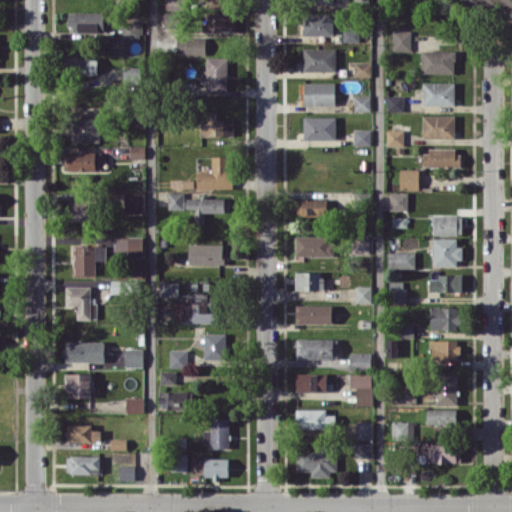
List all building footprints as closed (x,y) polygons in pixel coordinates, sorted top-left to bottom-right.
[(104,32),(104,12),(68,11),(68,26),(77,26),(77,32),(104,32)] [(176,26),(176,11),(164,11),(164,27),(176,26)] [(204,31),(231,31),(231,12),(204,12),(204,31)] [(333,13),(304,14),(304,35),(333,34),(333,13)] [(122,38),(142,39),(143,22),(122,21),(122,38)] [(342,41),(359,42),(360,29),(343,29),(342,41)] [(392,30),(392,50),(411,51),(411,30),(392,30)] [(177,54),(206,55),(206,37),(177,36),(177,54)] [(303,70),(335,71),(336,48),(304,48),(303,70)] [(421,72),(455,73),(455,50),(421,50),(421,72)] [(98,74),(97,56),(66,57),(66,75),(98,74)] [(227,89),(228,57),(206,56),(206,89),(227,89)] [(354,76),(371,76),(371,61),(354,61),(354,76)] [(141,66),(124,66),(124,82),(141,83),(141,66)] [(304,82),(304,105),(335,105),(335,82),(304,82)] [(422,104),(455,105),(455,82),(423,82),(422,104)] [(370,95),(354,96),(354,110),(370,110),(370,95)] [(403,110),(404,95),(387,95),(387,110),(403,110)] [(234,135),(233,119),(217,119),(216,111),(206,111),(207,122),(200,122),(201,136),(234,135)] [(455,115),(423,115),(423,137),(454,138),(455,115)] [(304,139),(336,138),(335,116),(303,116),(304,139)] [(100,141),(99,117),(71,117),(72,142),(100,141)] [(371,129),(354,128),(354,145),(370,145),(371,129)] [(404,145),(404,129),(387,129),(387,145),(404,145)] [(145,158),(145,145),(131,146),(131,158),(145,158)] [(459,149),(423,149),(423,166),(459,166),(459,149)] [(101,151),(64,152),(65,171),(102,170),(101,151)] [(232,188),(231,156),(211,156),(212,171),(197,171),(197,189),(232,188)] [(400,189),(419,189),(419,169),(400,169),(400,189)] [(144,191),(124,191),(124,211),(144,211),(144,191)] [(184,209),(184,192),(168,191),(168,209),(184,209)] [(390,210),(408,209),(407,191),(389,191),(390,210)] [(205,212),(230,212),(230,198),(186,197),(186,208),(195,209),(195,222),(204,223),(205,212)] [(327,199),(297,198),(297,215),(327,215),(327,199)] [(70,221),(92,220),(92,199),(70,199),(70,221)] [(433,234),(462,234),(462,214),(433,215),(433,234)] [(296,255),(333,256),(333,236),(296,235),(296,255)] [(352,254),(371,254),(370,235),(351,236),(352,254)] [(144,237),(114,236),(114,255),(144,256),(144,237)] [(434,264),(463,264),(462,246),(457,246),(457,237),(433,238),(434,264)] [(223,264),(223,244),(189,243),(189,263),(223,264)] [(75,274),(96,274),(96,260),(107,260),(106,245),(74,246),(75,274)] [(389,268),(416,268),(415,251),(388,252),(389,268)] [(323,272),(296,271),(296,289),(322,290),(323,272)] [(461,274),(438,274),(438,278),(429,278),(430,291),(462,291),(461,274)] [(111,293),(125,292),(125,280),(111,280),(111,293)] [(179,297),(179,281),(160,281),(160,296),(179,297)] [(406,281),(390,281),(389,302),(405,302),(406,281)] [(372,286),(356,285),(356,302),(372,302),(372,286)] [(91,286),(66,286),(66,306),(77,306),(78,319),(97,318),(97,302),(91,302),(91,286)] [(192,322),(218,322),(219,293),(193,293),(192,322)] [(296,322),(332,323),(332,305),(296,304),(296,322)] [(457,307),(431,306),(430,329),(457,329),(457,307)] [(203,358),(226,358),(226,333),(203,333),(203,358)] [(338,338),(296,338),(296,359),(338,359),(338,338)] [(387,357),(399,356),(398,339),(386,339),(387,357)] [(459,340),(431,339),(431,359),(458,359),(459,340)] [(104,361),(105,341),(65,340),(64,361),(104,361)] [(126,366),(143,366),(143,348),(126,348),(126,366)] [(170,367),(187,367),(187,350),(170,350),(170,367)] [(371,352),(350,352),(350,371),(371,370),(371,352)] [(160,370),(160,383),(176,384),(176,371),(160,370)] [(91,373),(66,372),(65,396),(91,397),(91,373)] [(327,372),(297,372),(296,391),(327,391),(327,372)] [(373,373),(351,373),(350,387),(356,387),(356,405),(372,405),(373,373)] [(436,404),(458,404),(457,374),(435,374),(436,404)] [(413,403),(412,389),(393,389),(394,404),(413,403)] [(159,390),(158,407),(189,408),(190,391),(159,390)] [(144,412),(144,397),(126,397),(127,412),(144,412)] [(297,408),(296,427),(335,428),(335,414),(327,414),(327,409),(297,408)] [(427,423),(457,424),(457,409),(427,408),(427,423)] [(230,446),(229,417),(211,417),(211,430),(203,430),(204,446),(230,446)] [(356,439),(373,439),(373,422),(356,421),(356,439)] [(414,421),(392,421),(393,439),(414,438),(414,421)] [(92,423),(66,424),(66,441),(101,441),(100,429),(92,429),(92,423)] [(110,449),(127,449),(127,438),(111,438),(110,449)] [(372,457),(372,442),(355,442),(355,457),(372,457)] [(461,461),(461,442),(427,443),(427,462),(461,461)] [(188,471),(187,452),(171,453),(171,471),(188,471)] [(100,473),(100,455),(66,455),(67,473),(100,473)] [(228,477),(228,458),(204,458),(205,477),(228,477)]
